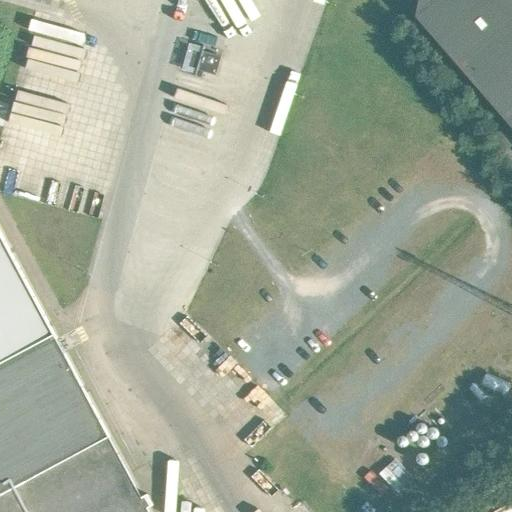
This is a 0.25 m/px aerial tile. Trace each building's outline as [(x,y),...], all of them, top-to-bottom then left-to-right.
[(511,127),(511,0),(419,0),(416,16),(511,127)] [(216,75),(221,56),(203,51),(205,45),(204,45),(202,51),(192,48),(187,67),(197,70),(195,76),(196,76),(198,70),(216,75)] [(0,366),(56,337),(0,231),(0,366)] [(0,493),(109,435),(56,337),(0,366),(0,493)] [(0,511),(149,511),(109,435),(0,493),(0,511)] [(511,511),(511,485),(508,488),(488,498),(495,511),(493,511),(511,511)]
